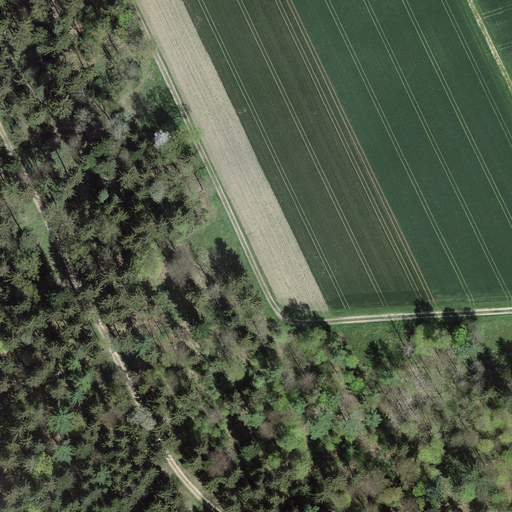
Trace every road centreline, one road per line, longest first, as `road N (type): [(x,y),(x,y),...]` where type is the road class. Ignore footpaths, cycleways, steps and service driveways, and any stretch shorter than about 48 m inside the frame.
road 1 (track): [(511,318),(303,334),(266,296),(126,0)]
road 2 (track): [(0,130),(169,460),(218,511)]
